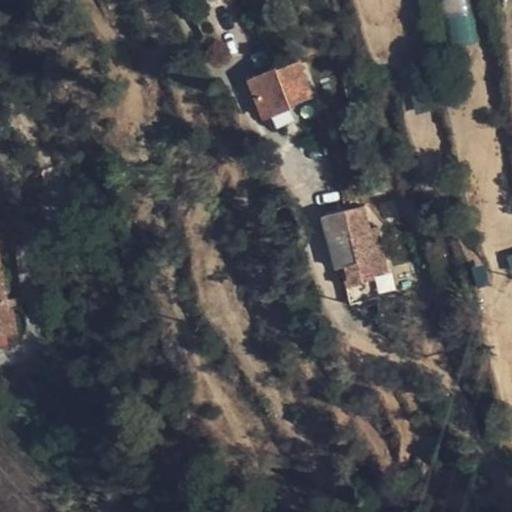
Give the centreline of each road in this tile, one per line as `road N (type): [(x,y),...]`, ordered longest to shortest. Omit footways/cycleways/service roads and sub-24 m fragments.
road 1 (unknown): [(0,355),(25,320),(41,192),(0,59)]
road 2 (unknown): [(177,0),(263,121),(317,179)]
